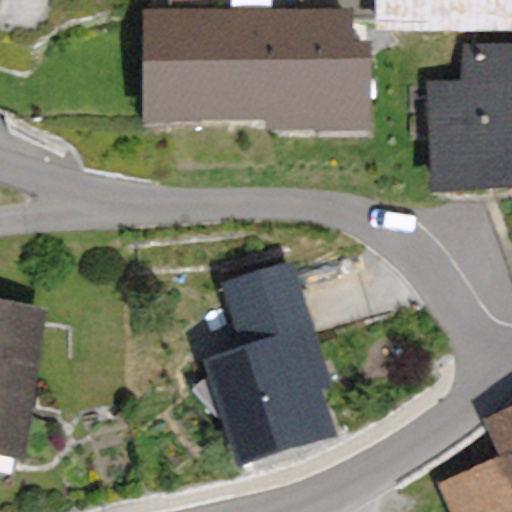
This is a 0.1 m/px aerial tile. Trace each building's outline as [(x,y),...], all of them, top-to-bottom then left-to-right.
[(511,35),(511,0),(376,0),(376,36),(511,35)] [(355,13),(140,13),(140,121),(258,121),(258,136),(370,136),(370,49),(355,49),(355,13)] [(511,48),(470,49),(470,77),(429,77),(430,200),(511,199),(511,48)] [(374,304),(352,235),(227,275),(247,338),(211,350),(246,460),(351,426),(318,322),(374,304)] [(0,298),(0,437),(38,442),(56,305),(0,298)] [(511,511),(511,470),(471,494),(480,511),(511,511)]
